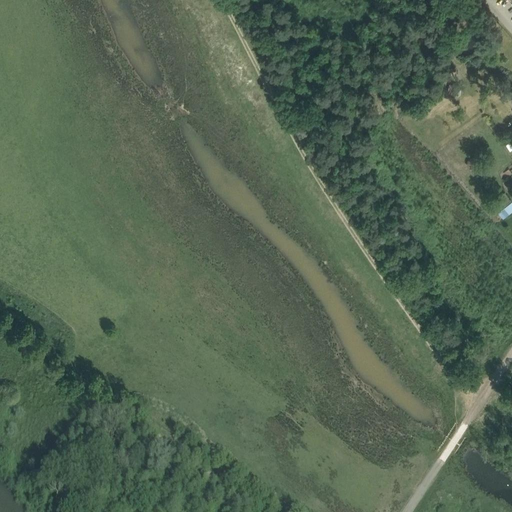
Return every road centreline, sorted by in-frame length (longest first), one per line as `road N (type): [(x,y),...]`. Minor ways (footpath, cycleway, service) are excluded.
road 1 (track): [(219,0),(322,195),(438,375),(473,404)]
road 2 (track): [(0,321),(256,511)]
road 3 (track): [(404,511),(511,350)]
